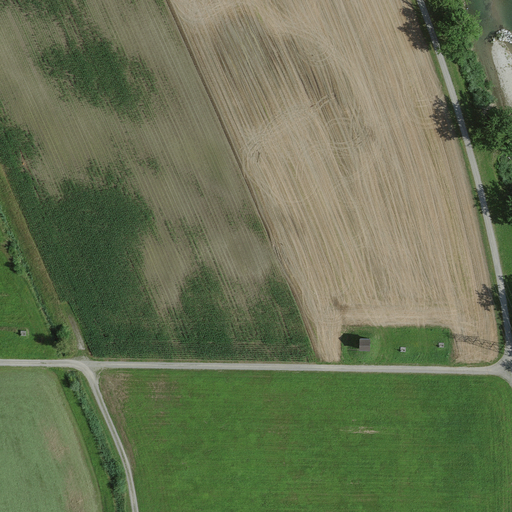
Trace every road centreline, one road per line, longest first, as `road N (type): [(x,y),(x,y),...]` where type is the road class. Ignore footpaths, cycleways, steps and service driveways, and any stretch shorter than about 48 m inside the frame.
road 1 (track): [(0,363),(511,372)]
road 2 (track): [(422,0),(484,197),(511,358)]
road 3 (track): [(88,366),(135,511)]
